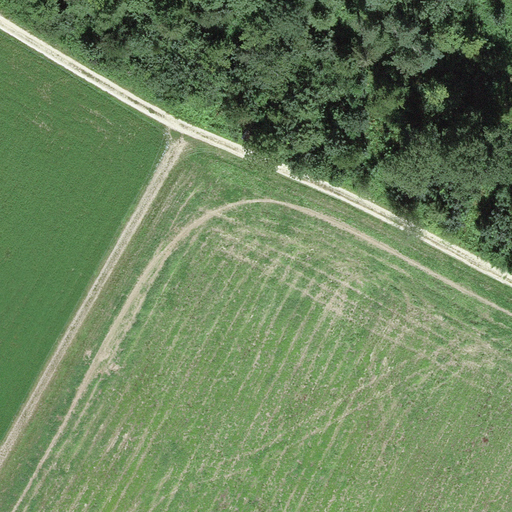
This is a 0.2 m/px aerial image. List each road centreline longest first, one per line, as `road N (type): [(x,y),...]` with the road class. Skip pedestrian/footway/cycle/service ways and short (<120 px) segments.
road 1 (track): [(511,283),(293,174),(188,135),(0,25)]
road 2 (track): [(0,465),(188,135)]
